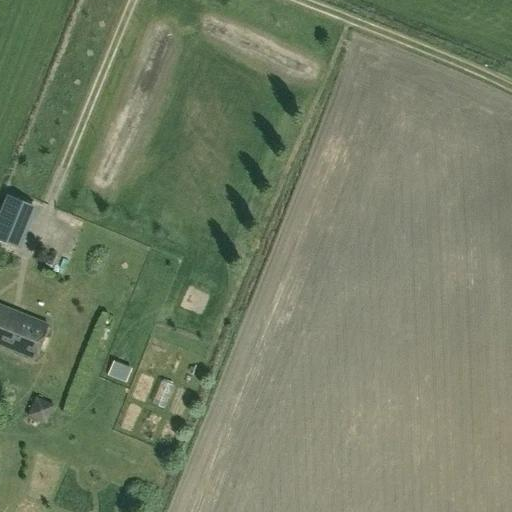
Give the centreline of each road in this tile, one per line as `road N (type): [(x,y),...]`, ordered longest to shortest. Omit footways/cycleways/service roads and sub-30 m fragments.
road 1 (track): [(11,291),(133,0)]
road 2 (track): [(300,0),(511,82)]
